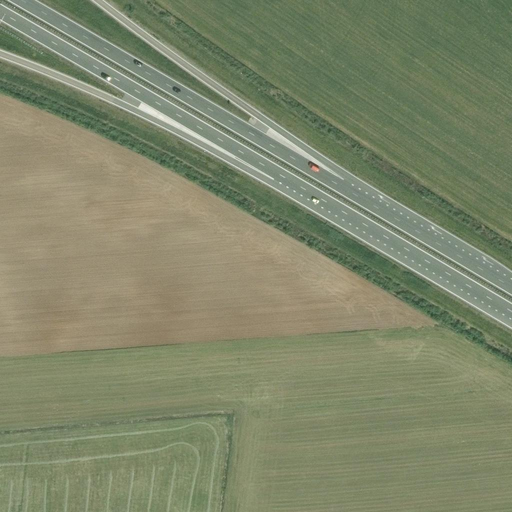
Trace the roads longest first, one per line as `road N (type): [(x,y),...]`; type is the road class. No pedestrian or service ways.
road 1 (trunk): [(353,193),(21,0)]
road 2 (trunk): [(0,12),(283,177)]
road 3 (trunk): [(353,193),(97,0)]
road 4 (trunk): [(0,53),(283,177)]
road 5 (trunk): [(283,177),(511,312)]
road 6 (trunk): [(511,287),(353,193)]
